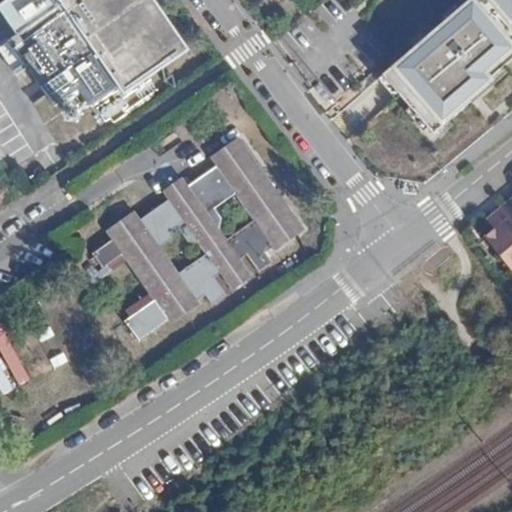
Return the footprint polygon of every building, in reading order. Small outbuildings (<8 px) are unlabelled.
[(52,0),(54,1),(55,0),(57,2),(6,35),(36,79),(43,74),(51,87),(44,91),(52,103),(76,88),(87,103),(114,85),(120,93),(186,50),(153,0),(52,0)] [(511,53),(511,44),(475,0),(468,0),(383,71),(434,133),(495,84),(487,74),(511,53)] [(511,0),(489,0),(511,26),(511,0)] [(43,74),(36,79),(44,91),(51,87),(43,74)] [(175,210),(169,202),(142,222),(135,213),(107,234),(112,242),(85,262),(96,277),(103,272),(116,262),(120,269),(144,301),(148,306),(123,324),(118,328),(133,349),(209,294),(216,304),(228,296),(215,278),(221,274),(233,290),(254,275),(243,260),(251,255),(264,272),(278,261),(270,251),(306,225),(242,137),(212,159),(218,168),(190,188),(195,195),(175,210)] [(0,170),(0,183),(2,185),(11,179),(3,168),(0,170)] [(184,178),(163,193),(169,202),(175,210),(195,195),(190,188),(184,178)] [(484,240),(511,271),(511,202),(492,219),(499,228),(495,231),(484,240)] [(488,222),(495,231),(499,228),(492,219),(488,222)] [(116,262),(103,272),(107,278),(120,269),(116,262)] [(144,301),(119,318),(123,324),(148,306),(144,301)]
